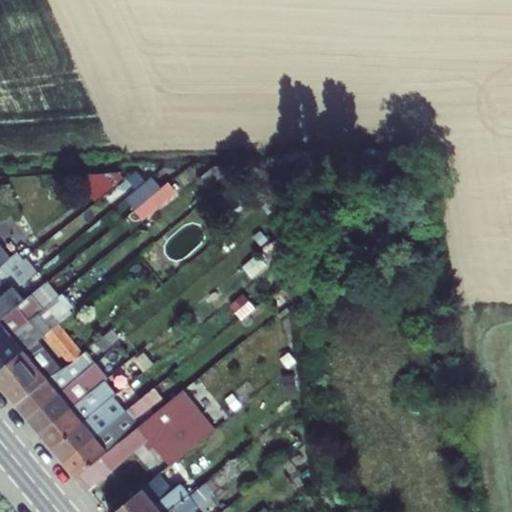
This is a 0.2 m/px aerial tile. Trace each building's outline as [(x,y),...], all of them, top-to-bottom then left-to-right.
[(84,181),(99,198),(118,181),(103,164),(84,181)] [(121,183),(128,193),(150,178),(143,168),(121,183)] [(161,173),(129,196),(145,218),(177,196),(161,173)] [(0,276),(3,281),(17,270),(13,265),(21,258),(16,251),(7,258),(0,249),(0,276)] [(21,258),(13,265),(17,270),(24,279),(33,272),(21,258)] [(13,282),(0,292),(0,320),(46,282),(44,279),(51,273),(43,264),(33,272),(24,279),(17,286),(13,282)] [(0,276),(0,292),(13,282),(17,286),(24,279),(17,270),(3,281),(0,276)] [(46,282),(0,320),(0,344),(57,296),(46,282)] [(57,296),(0,344),(0,369),(37,339),(46,331),(59,320),(72,309),(60,294),(57,296)] [(83,349),(59,320),(46,331),(70,359),(83,349)] [(60,367),(37,339),(0,369),(0,382),(17,403),(60,367)] [(70,359),(60,367),(17,403),(29,419),(65,390),(83,375),(80,371),(93,361),(83,349),(70,359)] [(105,376),(93,361),(80,371),(83,375),(92,386),(105,376)] [(94,389),(76,404),(41,432),(52,446),(118,391),(105,376),(92,386),(94,389)] [(77,476),(87,489),(111,468),(112,469),(151,437),(152,438),(146,443),(155,454),(161,449),(172,462),(215,427),(183,389),(156,411),(77,476)] [(76,404),(65,390),(29,419),(41,432),(76,404)] [(118,391),(52,446),(64,461),(130,406),(118,391)] [(130,406),(64,461),(77,476),(156,411),(143,395),(130,406)] [(160,470),(107,511),(163,511),(187,493),(177,480),(171,485),(160,470)] [(180,511),(194,502),(187,493),(163,511),(180,511)]
